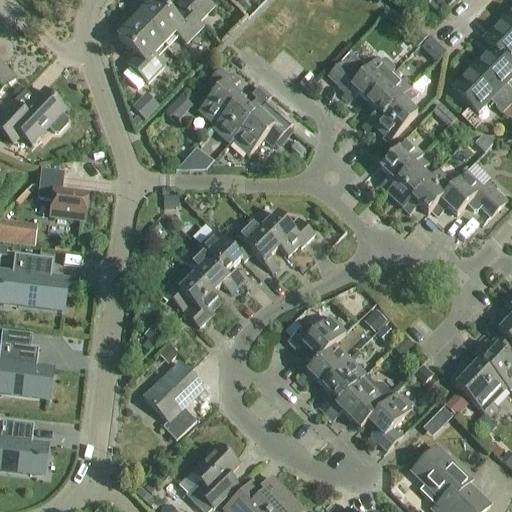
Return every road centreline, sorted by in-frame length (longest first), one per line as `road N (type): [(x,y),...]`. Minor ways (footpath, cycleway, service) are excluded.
road 1 (residential): [(382,259),(272,309),(227,365),(227,403),(268,443),(319,471),(357,472)]
road 2 (residential): [(60,511),(91,480),(129,180)]
road 3 (residential): [(129,180),(83,38),(93,0)]
road 4 (residential): [(129,180),(316,182)]
road 5 (residential): [(316,182),(333,135),(260,64)]
